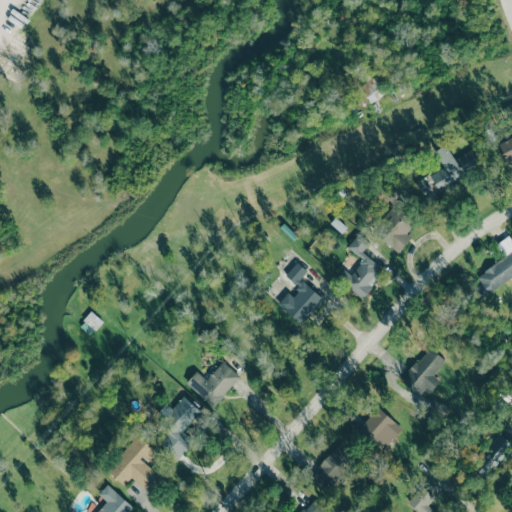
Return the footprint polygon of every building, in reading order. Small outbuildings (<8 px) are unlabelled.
[(370,104),(387,93),(375,75),(359,86),(370,104)] [(506,162),(511,159),(511,137),(498,144),(506,162)] [(472,150),(452,159),(446,145),(434,150),(443,168),(430,174),(438,190),(481,170),(472,150)] [(399,252),(411,237),(406,233),(417,220),(390,198),(394,192),(392,190),(385,199),(394,206),(374,231),(399,252)] [(362,252),(370,242),(358,233),(347,247),(362,260),(344,283),(363,299),(372,287),(369,284),(382,268),(362,252)] [(484,295),(511,276),(511,239),(509,235),(496,244),(505,257),(473,278),(484,295)] [(301,325),(323,300),(300,278),(307,271),(297,262),(285,275),(297,286),(279,305),(301,325)] [(79,325),(89,334),(101,321),(92,312),(79,325)] [(433,375),(445,360),(429,347),(402,381),(424,399),(439,380),(433,375)] [(196,371),(186,382),(213,407),(240,377),(222,361),(206,380),(196,371)] [(178,460),(193,443),(182,432),(200,411),(183,396),(171,409),(166,404),(158,413),(165,419),(157,428),(165,435),(158,443),(178,460)] [(402,429),(378,407),(359,427),(383,450),(402,429)] [(107,472),(123,485),(130,477),(149,494),(163,477),(149,465),(159,453),(137,435),(107,472)] [(511,446),(511,444),(502,435),(472,467),(483,477),(511,446)] [(324,490),(357,461),(342,444),(309,474),(324,490)] [(131,511),(134,509),(107,484),(98,494),(106,502),(96,511),(131,511)] [(434,511),(427,505),(434,497),(423,486),(407,502),(417,511),(434,511)]
